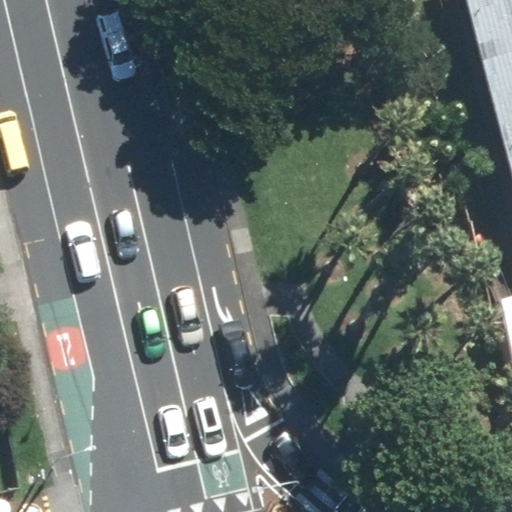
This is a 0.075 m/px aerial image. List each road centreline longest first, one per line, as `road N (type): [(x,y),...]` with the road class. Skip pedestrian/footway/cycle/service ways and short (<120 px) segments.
road 1 (primary): [(90,199),(295,473),(339,511)]
road 2 (primary): [(90,199),(167,511)]
road 3 (primary): [(40,0),(90,199)]
